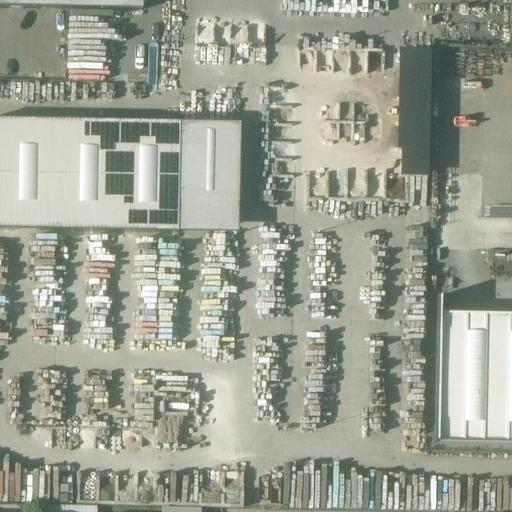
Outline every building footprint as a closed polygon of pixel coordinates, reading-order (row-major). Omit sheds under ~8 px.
[(0,0),(0,8),(66,10),(66,0),(0,0)] [(66,0),(66,10),(142,11),(142,0),(66,0)] [(0,230),(177,234),(179,123),(0,119),(0,230)] [(179,123),(177,234),(237,235),(239,124),(179,123)] [(511,314),(436,314),(434,444),(511,445),(511,314)]
